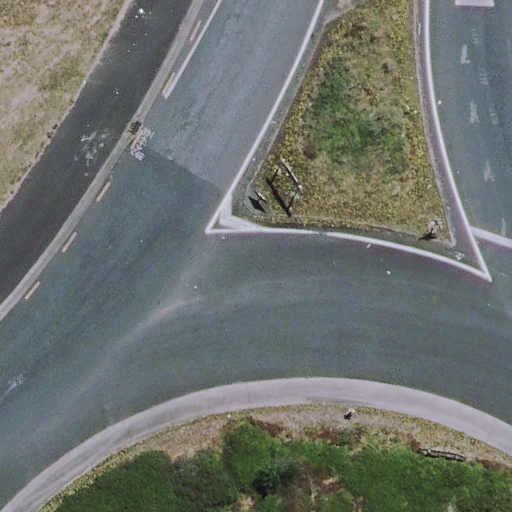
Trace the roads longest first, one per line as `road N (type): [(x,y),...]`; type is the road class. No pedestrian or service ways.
road 1 (primary): [(132,382),(270,0)]
road 2 (primary): [(132,382),(296,350),(461,376),(511,403)]
road 3 (primary): [(476,0),(481,65),(511,167)]
road 4 (primary): [(24,441),(132,382)]
